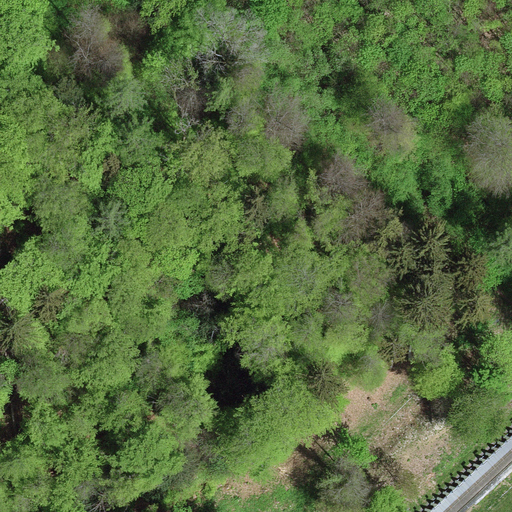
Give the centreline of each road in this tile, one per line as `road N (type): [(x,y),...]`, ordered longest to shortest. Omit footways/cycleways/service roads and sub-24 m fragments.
road 1 (track): [(202,0),(376,153),(510,303)]
road 2 (track): [(370,404),(511,303)]
